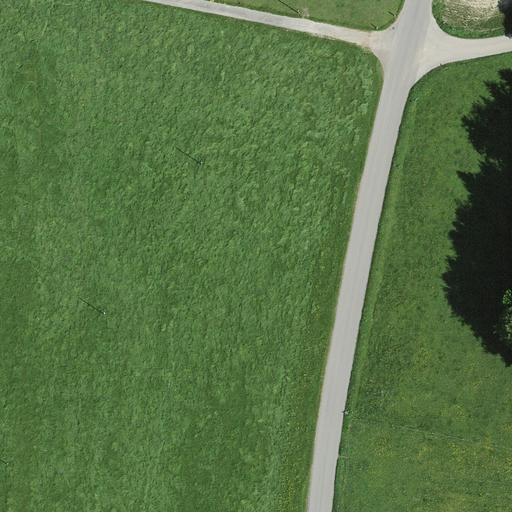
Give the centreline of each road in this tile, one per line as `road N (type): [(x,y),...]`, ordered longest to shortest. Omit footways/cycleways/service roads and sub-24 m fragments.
road 1 (tertiary): [(318,511),(343,333),(409,47)]
road 2 (track): [(409,47),(166,0)]
